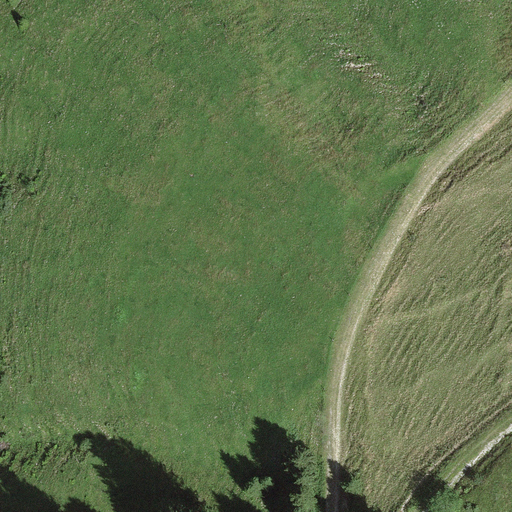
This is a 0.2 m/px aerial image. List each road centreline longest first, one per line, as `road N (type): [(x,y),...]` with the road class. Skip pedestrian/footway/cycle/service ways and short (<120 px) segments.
road 1 (track): [(511,96),(442,161),(362,293),(339,367),(332,511)]
road 2 (track): [(418,511),(511,417)]
